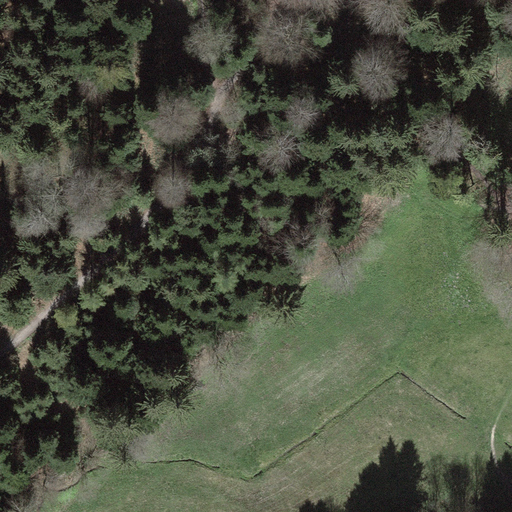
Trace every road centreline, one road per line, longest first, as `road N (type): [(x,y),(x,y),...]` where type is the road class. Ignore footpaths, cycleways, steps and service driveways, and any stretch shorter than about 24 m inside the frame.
road 1 (track): [(188,169),(114,252),(0,355)]
road 2 (track): [(188,169),(287,0)]
